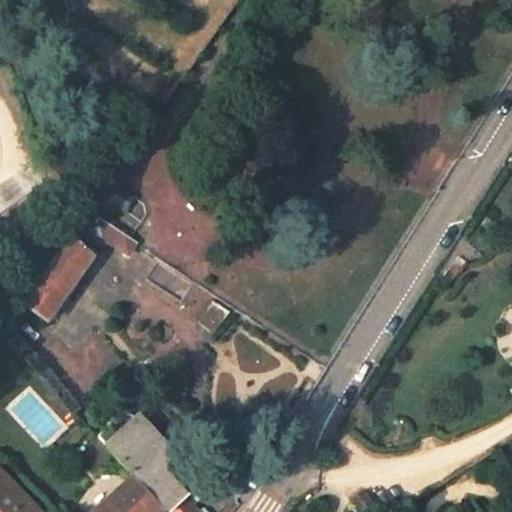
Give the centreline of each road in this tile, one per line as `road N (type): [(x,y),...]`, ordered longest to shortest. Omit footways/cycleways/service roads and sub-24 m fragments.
road 1 (unclassified): [(511,107),(263,511)]
road 2 (unknown): [(511,423),(407,470),(373,475),(295,456)]
